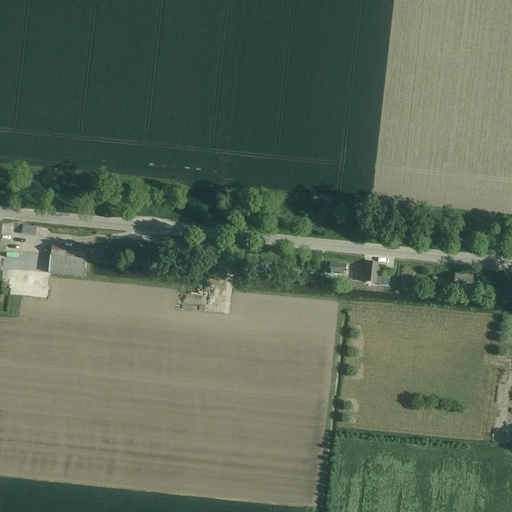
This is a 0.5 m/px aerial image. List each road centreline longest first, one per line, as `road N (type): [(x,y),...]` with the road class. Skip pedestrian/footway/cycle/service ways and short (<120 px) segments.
road 1 (track): [(0,189),(511,240)]
road 2 (tertiary): [(511,262),(0,212)]
road 3 (track): [(0,474),(315,511)]
road 4 (track): [(149,226),(196,219),(314,224),(327,197)]
road 5 (track): [(138,225),(157,242),(226,266),(225,315)]
